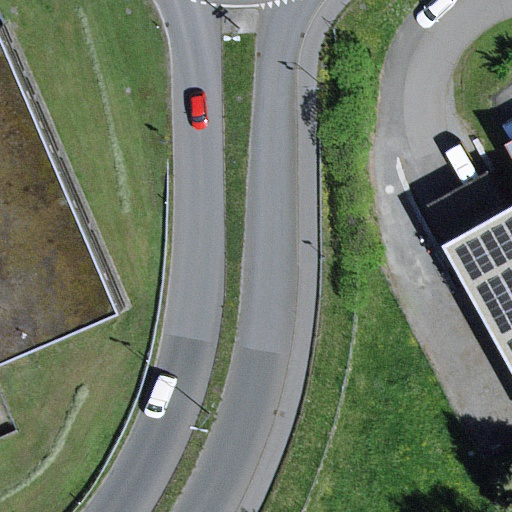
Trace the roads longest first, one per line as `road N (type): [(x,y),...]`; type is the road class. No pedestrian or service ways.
road 1 (secondary): [(199,0),(207,290),(191,384),(156,469),(128,511)]
road 2 (secondary): [(222,511),(261,420),(276,317),(285,30),(294,0)]
road 3 (unknown): [(471,0),(417,58),(412,138),(421,192),(511,418)]
